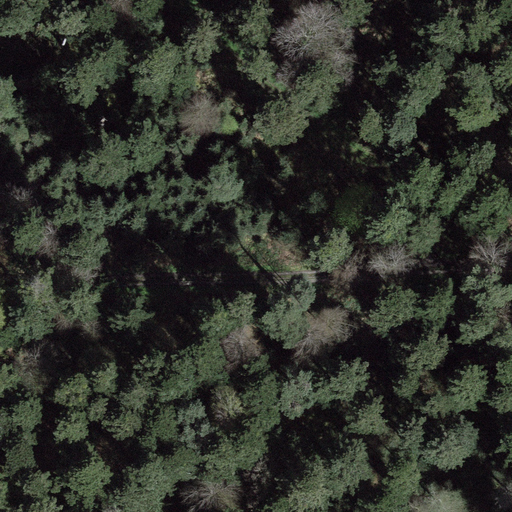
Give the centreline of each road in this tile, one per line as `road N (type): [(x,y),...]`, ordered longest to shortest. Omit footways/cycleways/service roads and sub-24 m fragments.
road 1 (track): [(0,278),(467,263),(511,252)]
road 2 (track): [(161,0),(429,220),(467,263)]
